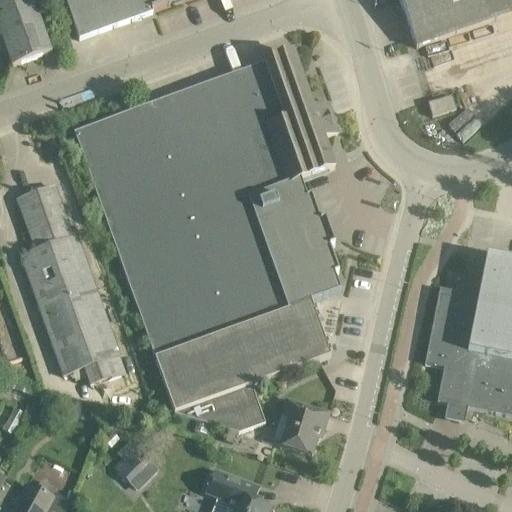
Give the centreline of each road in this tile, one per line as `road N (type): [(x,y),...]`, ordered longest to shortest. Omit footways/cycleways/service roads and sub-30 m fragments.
road 1 (unclassified): [(337,511),(423,171)]
road 2 (unclassified): [(0,119),(327,0)]
road 3 (unclassified): [(423,171),(386,143),(334,0)]
